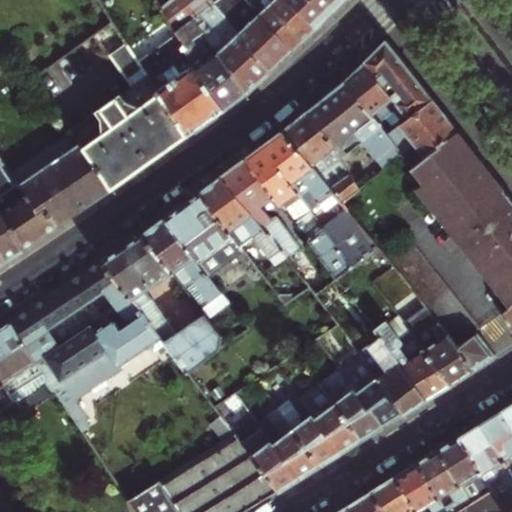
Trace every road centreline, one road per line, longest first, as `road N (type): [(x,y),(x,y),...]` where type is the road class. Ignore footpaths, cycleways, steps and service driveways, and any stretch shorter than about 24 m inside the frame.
road 1 (residential): [(381,0),(257,114),(0,293)]
road 2 (residential): [(511,376),(297,511)]
road 3 (secondary): [(431,0),(511,101)]
